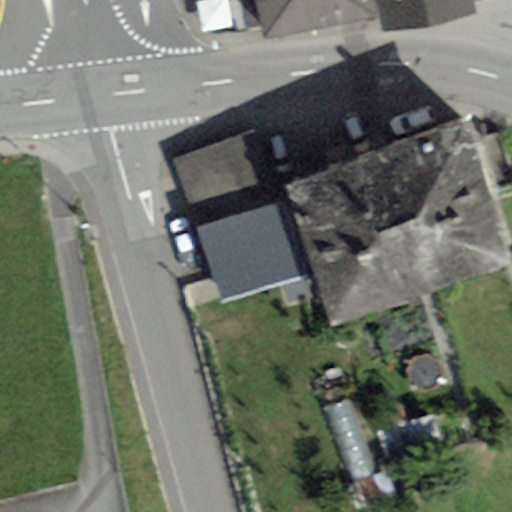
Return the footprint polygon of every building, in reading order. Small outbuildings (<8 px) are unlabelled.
[(254,0),(263,40),(311,32),(373,20),(369,0),(254,0)] [(376,0),(383,32),(473,14),(470,0),(376,0)] [(461,126),(374,157),(424,294),(511,262),(461,126)] [(195,233),(278,205),(253,132),(170,160),(195,233)] [(332,327),(424,294),(374,157),(283,189),(288,205),(311,275),(332,327)] [(278,205),(195,233),(218,305),(311,275),(288,205),(278,205)]
